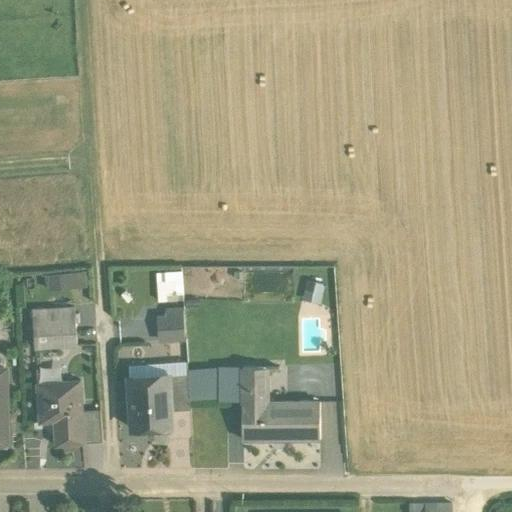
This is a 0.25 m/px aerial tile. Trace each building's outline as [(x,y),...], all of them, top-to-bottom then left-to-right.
[(156,270),(157,299),(183,298),(181,269),(156,270)] [(84,271),(45,272),(45,286),(84,285),(84,271)] [(324,284),(306,279),(302,298),(320,302),(324,284)] [(75,297),(76,310),(105,307),(104,295),(75,297)] [(75,306),(32,309),(35,348),(77,345),(75,306)] [(183,309),(167,310),(167,316),(159,316),(160,328),(184,327),(183,309)] [(184,327),(160,328),(161,340),(185,338),(184,327)] [(187,361),(147,364),(148,375),(129,376),(133,428),(171,426),(170,410),(168,374),(188,373),(187,361)] [(147,364),(129,365),(129,376),(148,375),(147,364)] [(188,366),(189,392),(213,391),(212,365),(188,366)] [(266,367),(243,367),(243,388),(266,388),(266,367)] [(188,373),(168,374),(170,410),(190,409),(188,373)] [(81,380),(36,383),(39,422),(54,421),(56,445),(84,443),(82,411),(83,411),(81,380)] [(319,402),(266,402),(266,388),(243,388),(243,402),(243,439),(319,438),(319,402)] [(83,411),(82,411),(84,443),(103,442),(101,409),(83,411)]
